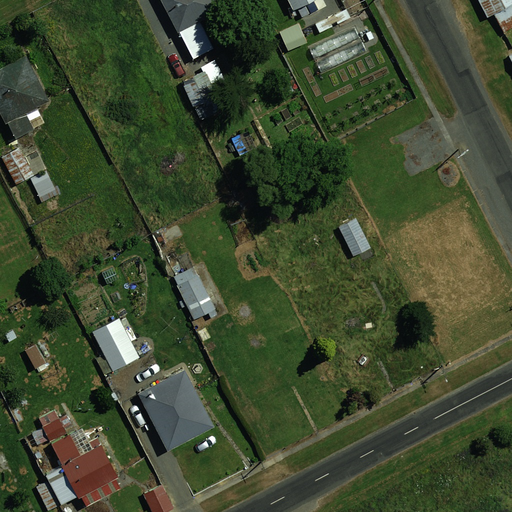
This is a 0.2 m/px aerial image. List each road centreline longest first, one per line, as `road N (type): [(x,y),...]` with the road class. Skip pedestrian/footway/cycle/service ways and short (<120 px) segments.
road 1 (residential): [(256,511),(511,378)]
road 2 (residential): [(420,0),(511,183)]
